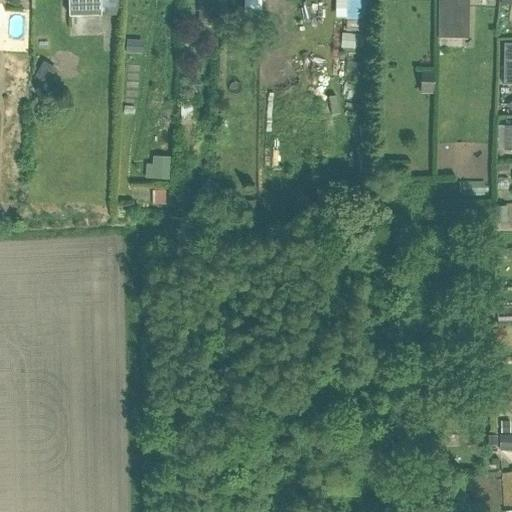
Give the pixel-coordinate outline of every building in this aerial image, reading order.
[(67,0),(68,17),(100,16),(99,0),(67,0)] [(466,0),(435,0),(434,38),(460,38),(465,38),(466,0)] [(126,41),(125,52),(136,53),(137,42),(126,41)] [(511,44),(503,44),(502,84),(511,84),(511,44)] [(493,205),(494,223),(507,222),(506,204),(493,205)] [(509,421),(500,421),(500,433),(509,433),(509,421)] [(511,434),(499,435),(499,449),(511,449),(511,434)] [(457,436),(439,435),(439,446),(457,446),(457,436)] [(511,468),(511,464),(508,460),(500,466),(507,473),(511,468)]
